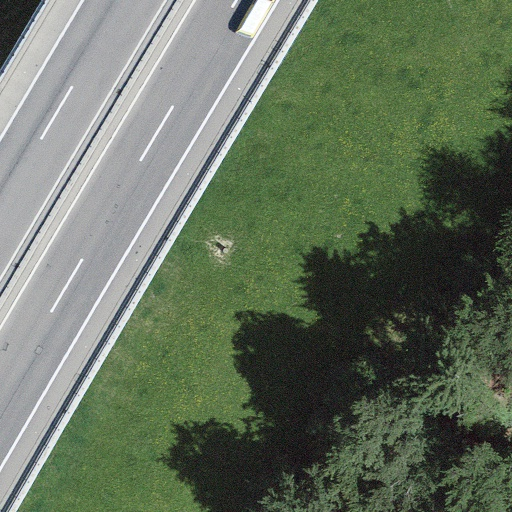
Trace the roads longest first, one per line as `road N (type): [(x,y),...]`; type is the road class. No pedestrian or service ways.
road 1 (motorway): [(0,398),(238,0)]
road 2 (motorway): [(124,0),(0,208)]
